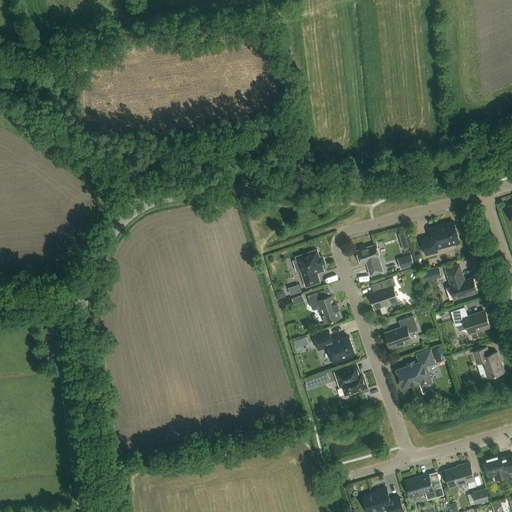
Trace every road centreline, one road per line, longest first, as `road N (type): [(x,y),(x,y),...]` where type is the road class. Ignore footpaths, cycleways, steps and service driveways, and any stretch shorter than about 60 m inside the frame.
road 1 (unclassified): [(106,511),(81,309),(91,267),(120,221),(165,197),(424,168),(511,136)]
road 2 (residential): [(408,460),(334,246),(346,230),(483,193)]
